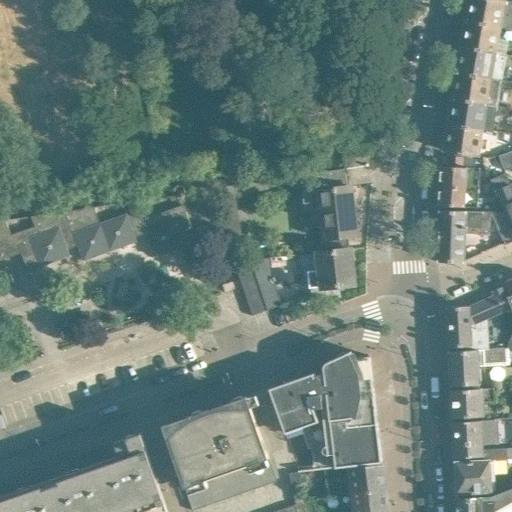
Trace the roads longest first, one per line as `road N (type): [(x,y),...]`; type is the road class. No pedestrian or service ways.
road 1 (tertiary): [(0,446),(361,312),(406,315)]
road 2 (residential): [(406,286),(407,148),(434,0)]
road 3 (tertiary): [(406,315),(423,340),(431,511)]
